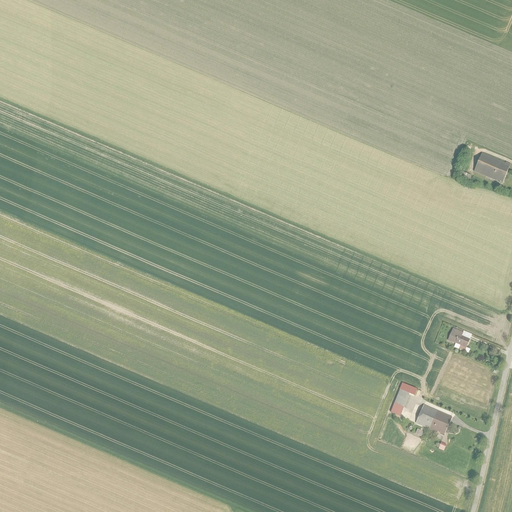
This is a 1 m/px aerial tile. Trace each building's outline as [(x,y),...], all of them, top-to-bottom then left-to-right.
[(482,153),(475,171),(503,183),(511,165),(482,153)] [(464,332),(453,328),(449,340),(467,347),(470,339),(462,336),(464,332)] [(410,395),(399,391),(391,412),(402,416),(410,395)] [(444,420),(451,424),(453,419),(425,406),(422,413),(420,412),(418,415),(421,416),(417,424),(425,427),(427,422),(429,423),(440,428),(444,420)] [(447,435),(451,424),(444,420),(440,428),(429,423),(427,428),(439,433),(440,432),(447,435)]
